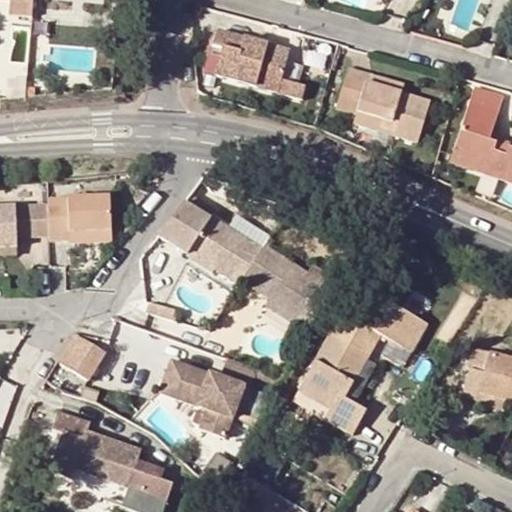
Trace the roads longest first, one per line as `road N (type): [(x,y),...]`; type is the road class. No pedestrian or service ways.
road 1 (tertiary): [(511,229),(433,194),(307,156),(162,128)]
road 2 (tertiary): [(165,147),(319,177),(511,248)]
road 3 (residential): [(242,0),(511,78)]
road 4 (residential): [(165,147),(173,185),(70,316),(0,317)]
road 5 (residential): [(511,500),(419,455),(391,467),(363,511)]
road 6 (unknown): [(70,316),(26,393),(0,477)]
road 7 (tertiary): [(0,164),(165,147)]
road 8 (tertiary): [(162,128),(0,139)]
road 9 (residential): [(162,128),(172,0)]
